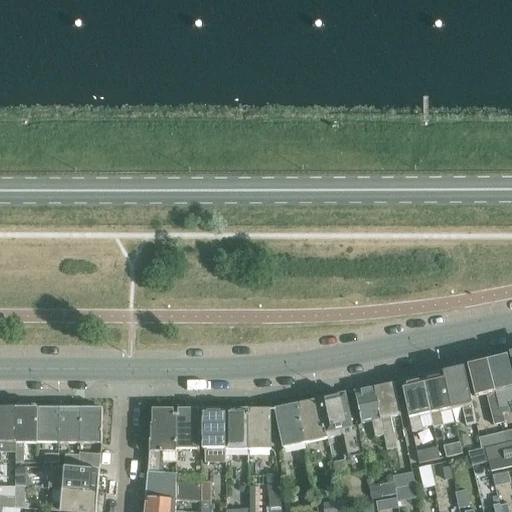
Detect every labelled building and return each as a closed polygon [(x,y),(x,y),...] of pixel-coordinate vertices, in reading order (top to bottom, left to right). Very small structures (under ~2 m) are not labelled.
[(511,376),(507,356),(487,361),(501,414),(508,413),(505,402),(511,400),(511,376)] [(468,366),(468,367),(475,397),(485,395),(492,426),(503,423),(501,414),(487,361),(468,366)] [(476,424),(475,418),(464,368),(444,372),(452,409),(462,407),(466,426),(476,424)] [(423,378),(422,378),(430,414),(433,427),(443,425),(440,412),(452,409),(444,372),(443,373),(423,378)] [(422,378),(401,383),(413,432),(422,430),(419,417),(430,414),(422,378)] [(394,384),(374,389),(385,435),(387,449),(397,447),(394,433),(390,418),(401,416),(394,384)] [(374,389),(355,393),(362,424),(373,421),(376,437),(385,435),(374,389)] [(319,400),(320,406),(326,439),(344,436),(349,463),(364,460),(357,430),(352,431),(345,394),(319,400)] [(301,405),(297,406),(305,444),(327,440),(326,439),(320,406),(312,408),(311,403),(307,402),(304,403),(301,405)] [(305,444),(297,406),(294,407),(290,405),(286,406),(283,409),(283,413),(276,414),(282,449),(305,444)] [(0,453),(15,453),(15,409),(5,409),(4,406),(0,406),(0,453)] [(15,409),(15,453),(15,464),(23,464),(23,444),(36,444),(36,409),(35,409),(35,406),(24,406),(24,409),(15,409)] [(80,409),(79,409),(79,444),(101,444),(101,409),(91,409),(91,406),(80,406),(80,409)] [(58,409),(36,409),(36,444),(58,444),(58,409)] [(58,409),(58,444),(79,444),(79,409),(58,409)] [(147,474),(147,475),(148,475),(148,473),(164,475),(174,475),(174,453),(175,411),(171,411),(168,409),(163,409),(160,411),(160,416),(152,415),(152,426),(151,426),(150,441),(149,452),(148,452),(147,474)] [(178,411),(175,411),(174,453),(198,453),(198,416),(190,416),(190,411),(187,409),(182,409),(178,411)] [(210,416),(202,416),(202,452),(227,452),(227,416),(227,411),(221,411),(218,409),(214,409),(210,411),(210,416)] [(227,411),(227,416),(227,452),(239,452),(248,452),(248,451),(247,411),(245,411),(245,409),(234,409),(234,411),(227,411)] [(247,411),(248,451),(272,451),(272,417),(272,416),(272,411),(264,411),(264,409),(252,409),(252,411),(249,411),(247,411)] [(482,449),(486,448),(507,444),(505,432),(480,438),(482,449)] [(511,442),(507,444),(486,448),(490,462),(492,472),(511,467),(511,442)] [(446,458),(463,454),(460,443),(444,446),(446,458)] [(419,464),(440,459),(437,448),(417,452),(419,464)] [(472,466),(490,462),(486,448),(482,449),(468,453),(469,457),(470,456),(472,466)] [(79,454),(79,456),(79,466),(99,467),(100,455),(79,454)] [(44,464),(58,464),(58,455),(45,455),(44,464)] [(79,466),(79,456),(65,455),(65,465),(79,466)] [(348,474),(345,460),(333,463),(336,476),(348,474)] [(62,491),(97,493),(99,471),(64,468),(51,467),(50,476),(63,477),(62,491)] [(431,467),(420,469),(424,487),(435,485),(434,482),(431,467)] [(442,468),(445,480),(453,479),(450,467),(442,468)] [(14,488),(25,488),(34,489),(27,475),(27,469),(15,469),(14,488)] [(145,498),(174,500),(174,483),(174,484),(174,475),(164,475),(148,473),(148,475),(147,475),(145,490),(145,497),(145,498)] [(392,477),(393,484),(394,489),(414,485),(412,473),(392,477)] [(493,477),(496,487),(510,484),(508,474),(493,477)] [(265,476),(268,511),(279,511),(276,475),(265,476)] [(374,480),(368,481),(372,500),(384,497),(382,487),(381,486),(375,487),(374,480)] [(200,483),(200,484),(200,502),(210,502),(210,483),(200,483)] [(174,484),(174,500),(200,502),(200,484),(174,484)] [(393,484),(382,487),(384,497),(395,495),(394,489),(393,484)] [(414,485),(394,489),(395,495),(396,498),(396,501),(417,497),(414,485)] [(250,487),(250,511),(258,511),(258,487),(250,487)] [(14,496),(14,509),(21,510),(28,511),(29,506),(25,506),(25,488),(14,488),(14,496)] [(51,511),(95,511),(97,493),(62,491),(61,503),(52,503),(51,511)] [(456,492),(459,509),(469,507),(466,491),(456,492)] [(0,507),(3,508),(14,509),(14,496),(0,495),(0,507)] [(284,511),(298,511),(297,495),(283,496),(284,511)] [(145,498),(143,511),(172,511),(173,511),(174,500),(145,498)] [(342,511),(342,502),(323,503),(323,511),(342,511)]
